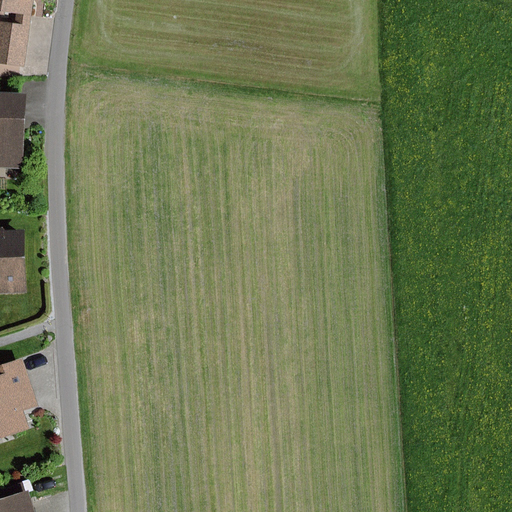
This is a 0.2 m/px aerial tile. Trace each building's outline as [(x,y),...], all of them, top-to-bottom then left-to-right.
[(32,14),(34,0),(0,0),(0,14),(6,15),(7,11),(32,14)] [(30,27),(0,22),(0,65),(25,68),(30,27)] [(0,167),(26,168),(29,95),(0,93),(0,167)] [(26,230),(0,230),(0,293),(27,293),(26,230)] [(0,366),(0,437),(33,427),(28,410),(39,406),(25,359),(0,366)] [(37,511),(32,493),(0,503),(0,511),(37,511)]
